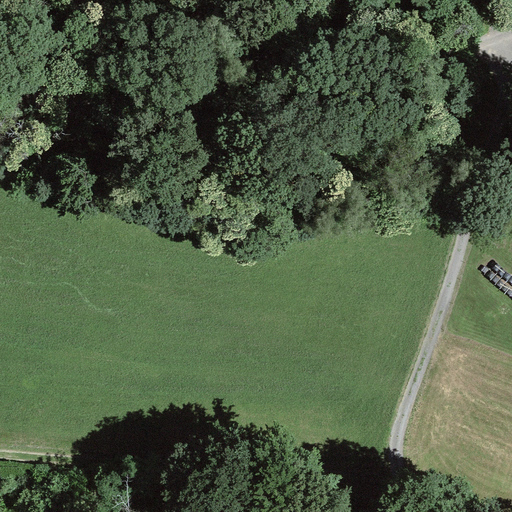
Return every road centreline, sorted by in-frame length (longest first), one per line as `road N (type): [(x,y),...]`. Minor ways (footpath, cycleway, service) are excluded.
road 1 (track): [(394,481),(393,421),(511,76),(510,34),(475,0)]
road 2 (track): [(452,511),(394,481),(315,466),(0,457)]
